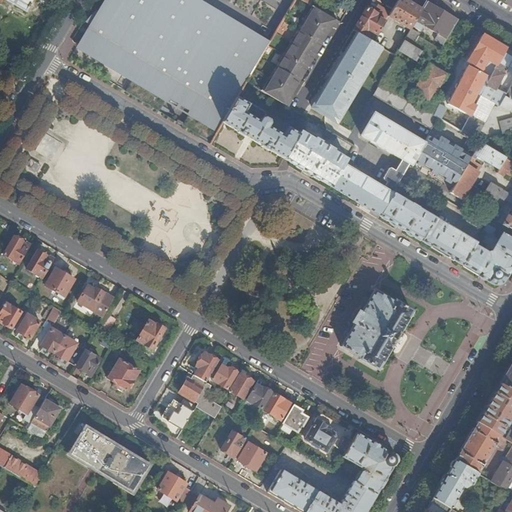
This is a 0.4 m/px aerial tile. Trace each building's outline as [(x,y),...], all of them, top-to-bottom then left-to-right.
[(2,0),(23,13),(31,0),(2,0)] [(104,0),(98,10),(89,25),(86,30),(77,45),(84,49),(125,74),(132,78),(123,92),(157,112),(165,98),(189,112),(181,125),(210,142),(221,123),(235,99),(245,83),(269,43),(198,1),(198,0),(104,0)] [(391,9),(397,0),(389,0),(386,6),(391,9)] [(420,12),(399,0),(397,0),(391,9),(389,14),(387,17),(409,31),(411,27),(420,12)] [(457,21),(426,3),(420,12),(411,27),(419,32),(422,27),(436,36),(433,41),(442,46),(457,21)] [(311,7),(309,6),(258,91),(261,93),(311,7)] [(332,28),(335,21),(311,7),(261,93),(286,107),(290,100),(287,98),(329,26),(332,28)] [(375,14),(365,8),(351,31),(360,36),(364,30),(367,32),(369,29),(377,34),(387,17),(389,14),(379,8),(375,14)] [(89,25),(98,10),(95,9),(85,22),(89,25)] [(86,30),(80,25),(68,45),(81,53),(84,49),(77,45),(86,30)] [(434,59),(441,48),(434,48),(408,33),(403,41),(421,52),(425,54),(431,58),(434,59)] [(504,49),(482,36),(465,62),(479,70),(474,73),(466,67),(447,105),(468,118),(474,107),(469,105),(475,94),(479,97),(504,49)] [(403,41),(397,50),(415,61),(421,52),(403,41)] [(511,54),(511,53),(504,49),(479,97),(493,105),(498,107),(506,93),(502,91),(500,94),(494,91),(505,71),(504,71),(511,54)] [(379,84),(399,96),(404,88),(391,80),(401,62),(394,58),(379,84)] [(437,106),(438,105),(429,100),(433,92),(434,93),(444,76),(428,65),(412,91),(427,101),(421,109),(431,115),(437,106)] [(431,115),(421,109),(399,96),(379,84),(371,95),(431,131),(438,119),(431,115)] [(507,91),(506,93),(498,107),(511,111),(510,101),(507,100),(511,94),(507,91)] [(474,107),(468,118),(465,123),(460,132),(474,140),(493,105),(479,97),(474,107)] [(221,123),(282,159),(297,135),(284,127),(286,125),(272,117),(267,118),(265,121),(262,119),(264,116),(262,112),(247,103),(246,105),(235,99),(221,123)] [(465,123),(437,106),(431,115),(438,119),(460,132),(465,123)] [(316,114),(311,122),(324,130),(333,135),(338,127),(316,114)] [(360,134),(361,137),(401,161),(410,166),(411,163),(415,157),(423,145),(374,115),(371,116),(360,134)] [(502,136),(511,133),(511,119),(498,124),(502,136)] [(333,135),(324,130),(321,135),(332,141),(334,136),(333,135)] [(282,159),(329,187),(342,165),(345,161),(315,143),(316,141),(312,138),(310,140),(299,133),(297,135),(282,159)] [(51,161),(61,144),(45,134),(34,151),(51,161)] [(423,145),(415,157),(425,163),(424,166),(446,178),(447,176),(456,182),(465,167),(467,165),(471,158),(441,140),(438,145),(431,140),(428,140),(423,145)] [(507,180),(511,171),(511,163),(479,144),(471,158),(467,165),(476,171),(480,165),(475,162),(478,158),(498,170),(495,174),(507,180)] [(415,157),(411,163),(416,166),(415,168),(420,171),(421,169),(431,174),(430,176),(434,179),(435,177),(444,182),(442,184),(447,187),(449,185),(453,187),(456,182),(447,176),(446,178),(424,166),(425,163),(415,157)] [(36,171),(40,165),(31,160),(27,166),(36,171)] [(403,177),(410,166),(401,161),(394,171),(403,177)] [(329,187),(379,217),(393,195),(401,181),(403,177),(394,171),(389,168),(388,169),(382,178),(383,181),(386,182),(382,188),(342,165),(329,187)] [(453,187),(449,194),(460,200),(476,174),(465,167),(456,182),(453,187)] [(413,182),(403,177),(401,181),(410,187),(413,182)] [(503,200),(507,194),(489,184),(482,196),(499,207),(503,200)] [(511,210),(511,216),(511,217),(509,216),(507,219),(501,215),(497,222),(511,231),(511,197),(507,194),(503,200),(511,205),(511,207),(510,210),(511,210)] [(379,217),(421,241),(434,219),(417,210),(418,208),(410,203),(410,205),(393,195),(379,217)] [(421,241),(462,266),(474,245),(475,243),(434,219),(421,241)] [(491,235),(494,230),(486,225),(482,230),(491,235)] [(350,241),(355,233),(350,231),(346,238),(350,241)] [(501,282),(511,263),(511,240),(501,234),(491,251),(486,253),(474,245),(462,266),(493,284),(501,282)] [(18,264),(27,249),(20,245),(22,242),(14,238),(3,255),(18,264)] [(41,277),(50,262),(43,258),(45,257),(37,252),(26,269),(41,277)] [(63,297),(73,280),(54,269),(44,285),(63,297)] [(103,317),(113,299),(94,288),(92,290),(86,286),(76,302),(103,317)] [(401,328),(411,311),(394,301),(393,302),(379,294),(374,291),(361,313),(359,312),(352,323),(354,325),(341,347),(346,350),(355,355),(358,357),(360,358),(359,359),(377,369),(386,353),(401,328)] [(11,327),(20,312),(6,303),(0,312),(0,318),(4,321),(3,323),(11,327)] [(61,311),(53,307),(52,309),(50,312),(46,320),(54,325),(61,311)] [(46,320),(50,312),(46,310),(42,318),(46,320)] [(29,339),(39,322),(26,314),(16,331),(29,339)] [(152,350),(164,329),(155,324),(154,325),(146,321),(135,339),(152,350)] [(41,346),(54,353),(64,336),(51,328),(41,346)] [(54,353),(74,365),(85,347),(64,336),(54,353)] [(115,343),(120,346),(123,340),(119,337),(115,343)] [(92,374),(100,360),(85,351),(76,366),(84,372),(86,370),(92,374)] [(205,383),(218,361),(212,358),(212,355),(207,352),(205,353),(203,353),(195,367),(198,369),(194,376),(205,383)] [(127,390),(139,371),(119,359),(107,378),(114,382),(120,386),(127,390)] [(511,362),(499,384),(511,391),(511,362)] [(227,369),(221,366),(213,380),(227,389),(237,373),(228,367),(227,369)] [(211,386),(205,383),(194,376),(191,380),(187,379),(179,393),(197,404),(196,406),(215,417),(221,407),(205,397),(211,386)] [(244,379),(239,377),(230,391),(242,399),(253,382),(245,378),(244,379)] [(117,390),(120,386),(114,382),(111,387),(117,390)] [(511,391),(499,384),(477,422),(499,436),(511,414),(511,391)] [(25,415),(31,405),(33,402),(37,396),(21,386),(10,404),(18,410),(18,411),(25,415)] [(260,390),(255,387),(247,400),(261,409),(271,393),(262,387),(260,390)] [(280,420),(288,406),(281,402),(283,400),(274,395),(264,411),(280,420)] [(181,430),(196,406),(185,399),(181,404),(174,399),(171,403),(169,403),(161,416),(162,418),(181,430)] [(59,410),(45,400),(41,407),(39,410),(31,423),(46,431),(59,410)] [(30,424),(31,423),(39,410),(31,405),(25,415),(23,419),(30,424)] [(302,411),(292,405),(282,424),(296,432),(299,427),(301,428),(307,417),(300,413),(302,411)] [(325,426),(316,421),(305,439),(312,444),(311,446),(317,449),(318,447),(326,452),(331,444),(332,443),(335,438),(334,434),(324,428),(325,426)] [(477,422),(454,460),(477,474),(499,436),(477,422)] [(46,431),(31,423),(30,424),(26,430),(41,438),(46,431)] [(146,465),(85,429),(70,454),(132,490),(146,465)] [(235,457),(245,439),(232,431),(220,449),(229,455),(229,454),(235,457)] [(394,455),(356,433),(352,441),(345,453),(342,458),(362,471),(361,473),(358,472),(353,482),(375,495),(395,461),(394,455)] [(345,453),(352,441),(344,436),(337,448),(345,453)] [(255,470),(266,453),(248,442),(237,459),(255,470)] [(304,448),(296,444),(293,449),(301,454),(304,448)] [(506,491),(511,481),(511,446),(503,462),(511,467),(499,487),(506,491)] [(34,486),(41,474),(0,449),(0,465),(1,467),(20,478),(34,486)] [(454,460),(432,498),(450,508),(462,488),(465,489),(471,484),(477,474),(454,460)] [(503,462),(491,482),(499,487),(511,467),(503,462)] [(0,475),(15,484),(20,478),(1,467),(0,469),(0,475)] [(364,511),(375,495),(353,482),(339,505),(281,470),(267,493),(299,511),(364,511)] [(182,505),(190,491),(184,488),(186,484),(167,473),(156,491),(182,506),(182,505)] [(214,504),(191,490),(190,491),(182,505),(191,510),(188,511),(226,511),(229,506),(218,500),(214,504)] [(432,498),(424,510),(426,511),(447,511),(450,508),(432,498)]
